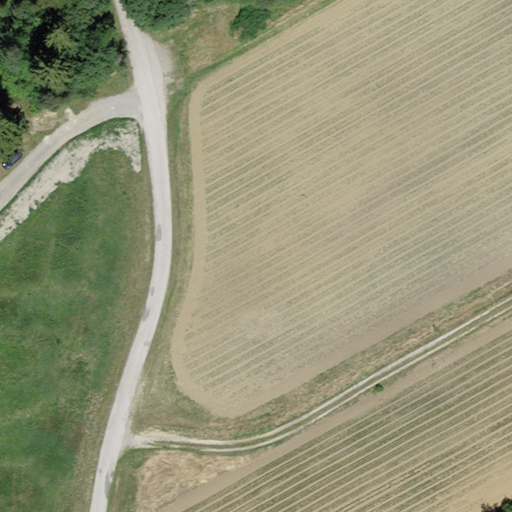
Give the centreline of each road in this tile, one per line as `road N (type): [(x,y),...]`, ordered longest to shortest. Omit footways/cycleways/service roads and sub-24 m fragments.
road 1 (residential): [(105,511),(165,240),(152,89),(127,0)]
road 2 (track): [(123,434),(213,447),(280,435),(511,310)]
road 3 (track): [(152,89),(72,128),(0,204)]
